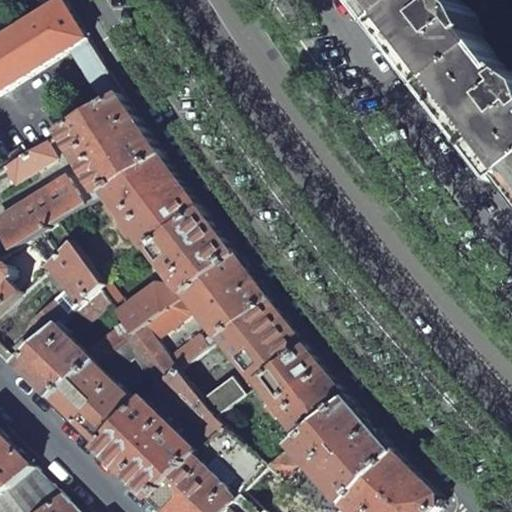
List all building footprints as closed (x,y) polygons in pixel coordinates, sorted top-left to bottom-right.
[(51,12),(0,43),(0,96),(73,51),(92,39),(68,0),(51,12)] [(43,0),(51,12),(68,0),(43,0)] [(375,0),(387,14),(421,59),(488,145),(511,176),(511,73),(474,25),(481,20),(476,12),(471,15),(468,11),(465,13),(454,0),(375,0)] [(92,39),(73,51),(109,106),(127,95),(105,60),(92,39)] [(109,106),(66,132),(101,188),(106,195),(110,192),(168,156),(148,126),(127,95),(109,106)] [(31,154),(9,168),(20,184),(60,159),(50,142),(31,154)] [(28,149),(0,166),(0,173),(9,168),(31,154),(28,149)] [(168,156),(110,192),(117,203),(153,251),(155,250),(207,210),(186,181),(168,156)] [(72,178),(0,223),(16,250),(33,240),(63,222),(89,205),(72,178)] [(101,188),(93,192),(97,200),(106,195),(101,188)] [(207,210),(155,250),(189,296),(192,294),(243,256),(223,230),(207,210)] [(63,222),(33,240),(53,268),(79,244),(63,222)] [(109,284),(79,244),(53,268),(72,290),(84,306),(105,288),(109,284)] [(243,256),(192,294),(220,332),(215,336),(219,342),(224,337),(276,299),(259,277),(243,256)] [(0,273),(0,317),(22,297),(11,286),(19,279),(20,271),(16,267),(8,267),(0,274),(0,273)] [(39,272),(34,277),(39,281),(45,276),(39,272)] [(161,285),(122,313),(128,321),(138,335),(151,325),(183,300),(187,297),(180,288),(161,285)] [(84,306),(79,310),(91,326),(116,304),(105,288),(84,306)] [(61,327),(79,310),(84,306),(72,290),(33,324),(46,339),(61,327)] [(276,299),(224,337),(261,385),(265,383),(313,346),(291,318),(276,299)] [(183,300),(151,325),(162,340),(193,317),(194,314),(183,300)] [(128,321),(87,350),(101,363),(133,339),(138,335),(128,321)] [(138,335),(133,339),(143,353),(140,355),(152,373),(155,370),(167,386),(183,369),(182,369),(176,358),(162,340),(151,325),(138,335)] [(46,339),(18,364),(36,381),(54,398),(101,363),(87,350),(61,327),(46,339)] [(133,339),(101,363),(113,376),(140,355),(143,353),(133,339)] [(201,340),(176,358),(182,369),(210,348),(205,339),(201,340)] [(210,348),(182,369),(183,369),(195,385),(228,360),(215,345),(210,348)] [(313,346),(265,383),(274,395),(280,404),(290,418),(306,441),(355,400),(335,374),(313,346)] [(101,363),(54,398),(79,423),(104,449),(145,408),(131,393),(113,376),(101,363)] [(167,386),(165,388),(219,441),(232,428),(220,417),(208,401),(195,385),(183,369),(167,386)] [(152,373),(131,393),(145,408),(152,400),(165,388),(167,386),(155,370),(152,373)] [(238,378),(208,401),(220,417),(251,394),(238,378)] [(274,395),(262,403),(272,416),(278,412),(275,407),(280,404),(274,395)] [(145,408),(104,449),(131,475),(158,502),(202,457),(206,453),(152,400),(145,408)] [(306,441),(299,447),(342,497),(349,505),(401,453),(376,424),(355,400),(306,441)] [(280,404),(275,407),(278,412),(285,421),(290,418),(280,404)] [(0,494),(18,487),(39,468),(18,447),(0,428),(0,494)] [(206,453),(202,457),(236,490),(233,493),(242,502),(251,493),(274,469),(276,467),(232,428),(219,441),(206,453)] [(276,467),(274,469),(288,481),(305,467),(293,452),(276,467)] [(401,453),(349,505),(356,511),(442,511),(446,509),(445,496),(425,476),(401,453)] [(202,457),(158,502),(168,511),(231,511),(242,502),(233,493),(236,490),(202,457)] [(0,494),(0,511),(45,511),(67,496),(53,482),(39,468),(18,487),(0,494)] [(268,511),(251,493),(242,502),(231,511),(268,511)] [(83,511),(67,496),(45,511),(83,511)] [(337,498),(322,511),(342,511),(349,505),(342,497),(340,500),(337,498)]
